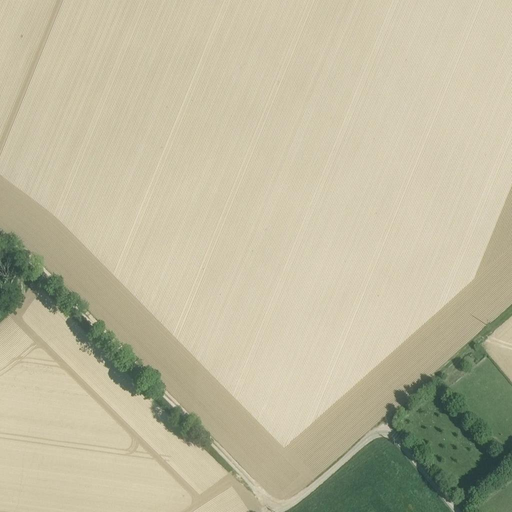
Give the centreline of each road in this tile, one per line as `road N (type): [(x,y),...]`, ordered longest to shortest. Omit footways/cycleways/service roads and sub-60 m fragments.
road 1 (unclassified): [(458,511),(384,424),(281,511)]
road 2 (track): [(511,307),(384,424)]
